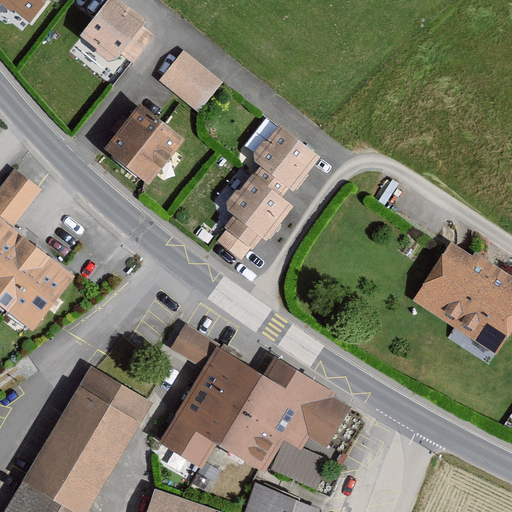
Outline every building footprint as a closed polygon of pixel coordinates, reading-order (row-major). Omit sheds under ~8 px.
[(0,0),(0,5),(31,31),(56,0),(0,0)] [(154,26),(123,0),(112,0),(80,39),(116,69),(126,59),(136,67),(158,42),(148,33),(154,26)] [(181,53),(155,85),(200,118),(226,86),(181,53)] [(140,108),(104,154),(151,194),(189,145),(140,108)] [(320,160),(262,116),(235,153),(252,164),(211,220),(253,253),(264,239),(275,246),(300,208),(289,200),(320,160)] [(43,190),(13,167),(0,184),(0,222),(11,231),(43,190)] [(0,304),(38,333),(77,281),(11,231),(0,222),(0,304)] [(511,279),(450,244),(410,305),(500,360),(511,340),(511,279)] [(213,338),(187,320),(174,344),(199,361),(213,338)] [(219,347),(160,442),(205,471),(219,450),(269,473),(286,446),(302,454),(310,441),(326,450),(351,410),(275,359),(264,374),(219,347)] [(95,511),(154,407),(91,370),(29,477),(84,511),(95,511)] [(83,511),(29,477),(8,511),(83,511)] [(318,511),(321,507),(252,488),(244,511),(236,511),(158,490),(150,511),(318,511)]
